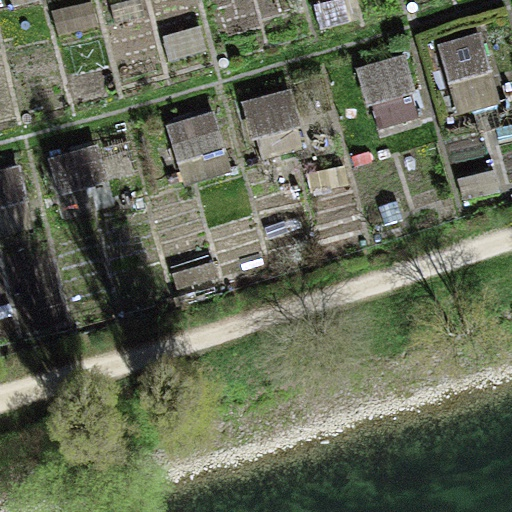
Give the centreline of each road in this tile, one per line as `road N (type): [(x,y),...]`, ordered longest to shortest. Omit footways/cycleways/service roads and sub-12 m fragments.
road 1 (track): [(511,240),(147,363),(0,399)]
road 2 (track): [(0,137),(223,84),(494,0)]
